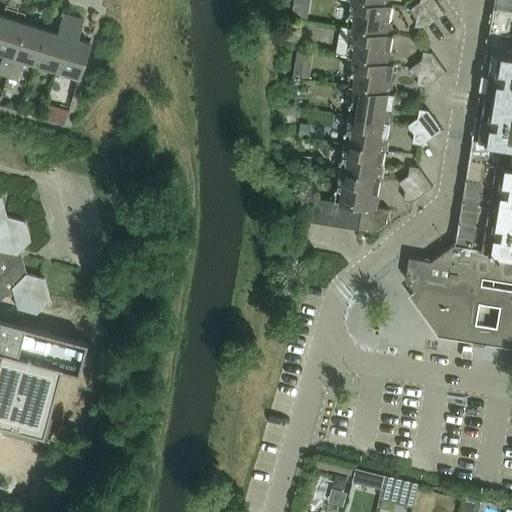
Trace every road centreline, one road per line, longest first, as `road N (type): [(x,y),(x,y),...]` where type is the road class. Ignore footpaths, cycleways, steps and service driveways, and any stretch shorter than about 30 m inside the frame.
road 1 (residential): [(347,280),(448,188),(471,22),(461,0)]
road 2 (residential): [(511,386),(319,353)]
road 3 (residential): [(275,511),(319,353)]
